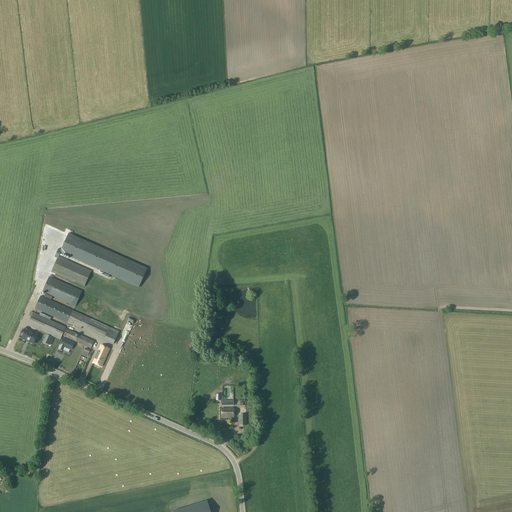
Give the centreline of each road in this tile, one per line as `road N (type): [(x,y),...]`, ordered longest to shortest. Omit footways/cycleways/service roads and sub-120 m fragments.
road 1 (unclassified): [(242,511),(236,466),(223,448),(53,371)]
road 2 (unknown): [(236,466),(256,441),(258,375),(232,344),(220,342)]
road 3 (unclassified): [(0,469),(30,471),(39,459),(53,371)]
